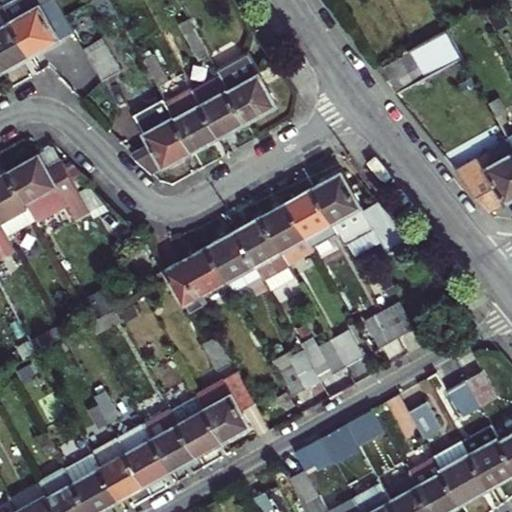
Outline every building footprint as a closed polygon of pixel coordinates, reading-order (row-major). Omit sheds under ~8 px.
[(58,0),(10,0),(2,4),(31,55),(53,43),(75,30),(58,0)] [(31,55),(2,4),(2,3),(0,4),(0,66),(2,71),(16,63),(31,55)] [(208,53),(189,19),(179,24),(198,59),(208,53)] [(423,67),(398,81),(405,94),(465,60),(448,29),(413,49),(415,53),(423,67)] [(87,48),(90,53),(107,44),(104,38),(87,48)] [(107,44),(90,53),(104,79),(121,69),(107,44)] [(217,69),(221,77),(245,120),(261,111),(277,103),(249,51),(217,69)] [(423,67),(415,53),(390,66),(398,81),(423,67)] [(153,54),(143,60),(157,86),(167,80),(153,54)] [(221,77),(195,91),(219,134),(220,134),(229,129),(237,124),(245,120),(221,77)] [(485,95),(499,119),(511,112),(498,87),(485,95)] [(219,134),(195,91),(193,88),(167,103),(193,150),(206,142),(219,134)] [(150,142),(132,152),(151,172),(172,161),(193,150),(167,103),(164,98),(134,114),(150,142)] [(229,129),(220,134),(223,138),(232,134),(229,129)] [(457,165),(490,208),(511,196),(511,142),(508,136),(457,165)] [(48,166),(62,158),(55,145),(41,153),(48,166)] [(25,161),(9,170),(36,219),(66,202),(76,220),(92,212),(62,158),(48,166),(41,153),(25,161)] [(36,219),(9,170),(0,175),(0,222),(5,232),(7,236),(36,219)] [(327,179),(313,187),(338,232),(345,245),(375,228),(389,253),(413,240),(380,199),(364,209),(342,171),(327,179)] [(288,201),(313,247),(338,232),(313,187),(300,194),(288,201)] [(262,215),(290,265),(315,251),(313,247),(288,201),(275,208),(262,215)] [(237,229),(262,275),(271,291),(297,277),(290,265),(262,215),(249,222),(237,229)] [(234,290),(262,275),(237,229),(222,237),(208,245),(228,280),(234,290)] [(5,232),(0,235),(0,271),(21,259),(7,236),(5,232)] [(199,296),(228,280),(208,245),(187,257),(165,268),(171,278),(190,312),(204,304),(199,296)] [(387,279),(379,283),(386,296),(394,292),(387,279)] [(92,321),(115,309),(103,288),(81,301),(92,321)] [(399,301),(381,310),(396,337),(413,328),(399,301)] [(134,305),(122,312),(128,322),(139,315),(134,305)] [(89,323),(95,334),(121,320),(115,309),(92,321),(89,323)] [(396,337),(381,310),(364,320),(379,347),(396,337)] [(53,329),(35,339),(40,348),(58,337),(53,329)] [(331,339),(345,365),(363,356),(348,329),(331,339)] [(216,336),(203,343),(218,370),(231,362),(216,336)] [(302,347),(305,353),(320,380),(345,365),(331,339),(320,344),(317,338),(302,347)] [(25,349),(10,358),(12,363),(28,354),(25,349)] [(36,353),(29,356),(32,363),(40,359),(36,353)] [(290,353),(273,362),(291,395),(320,380),(305,353),(293,359),(290,353)] [(485,369),(468,379),(482,405),(499,395),(485,369)] [(241,409),(254,402),(237,371),(196,394),(199,399),(222,439),(236,432),(249,424),(241,409)] [(482,405),(468,379),(450,388),(465,415),(482,405)] [(99,404),(109,422),(119,416),(105,390),(95,396),(99,404)] [(286,392),(278,396),(285,410),(294,405),(286,392)] [(199,399),(196,394),(170,409),(171,409),(173,413),(199,399)] [(209,446),(222,439),(199,399),(173,413),(195,454),(209,446)] [(428,401),(411,411),(425,437),(443,427),(428,401)] [(109,422),(99,404),(89,409),(99,428),(109,422)] [(182,461),(195,454),(173,413),(171,409),(161,414),(160,413),(149,418),(150,420),(144,424),(169,469),(182,461)] [(120,442),(125,452),(143,483),(156,476),(169,469),(144,424),(144,423),(117,437),(120,442)] [(499,436),(493,424),(465,440),(471,451),(499,436)] [(47,432),(57,451),(67,445),(66,443),(57,427),(47,432)] [(375,431),(358,440),(379,476),(379,477),(391,470),(386,460),(390,457),(375,431)] [(47,456),(57,451),(47,432),(37,438),(47,456)] [(511,433),(501,439),(511,458),(511,433)] [(66,466),(91,452),(82,435),(66,443),(67,445),(57,451),(66,466)] [(511,474),(511,458),(501,439),(499,436),(471,451),(490,486),(505,478),(511,474)] [(296,451),(306,469),(316,463),(319,468),(335,459),(322,437),(296,451)] [(346,447),(366,484),(379,476),(358,440),(346,447)] [(490,486),(471,451),(465,440),(436,456),(462,502),(476,494),(490,486)] [(120,442),(93,456),(99,466),(125,452),(120,442)] [(104,505),(117,498),(99,466),(93,456),(91,452),(66,466),(91,511),(104,505)] [(99,466),(117,498),(130,491),(143,483),(125,452),(99,466)] [(462,502),(436,456),(434,452),(408,466),(412,475),(433,511),(444,511),(449,510),(462,502)] [(396,467),(390,457),(386,460),(391,470),(396,467)] [(39,480),(56,511),(90,511),(91,511),(66,466),(39,480)] [(386,489),(403,480),(396,467),(391,470),(379,477),(381,481),(386,489)] [(321,496),(306,469),(294,476),(313,511),(323,511),(328,509),(323,500),(321,496)] [(433,511),(412,475),(403,480),(386,489),(398,511),(433,511)] [(56,511),(39,480),(11,496),(19,510),(19,511),(56,511)] [(381,481),(355,495),(364,511),(398,511),(386,489),(381,481)] [(277,511),(266,492),(253,499),(260,511),(277,511)] [(329,510),(329,511),(364,511),(355,495),(329,510)]
